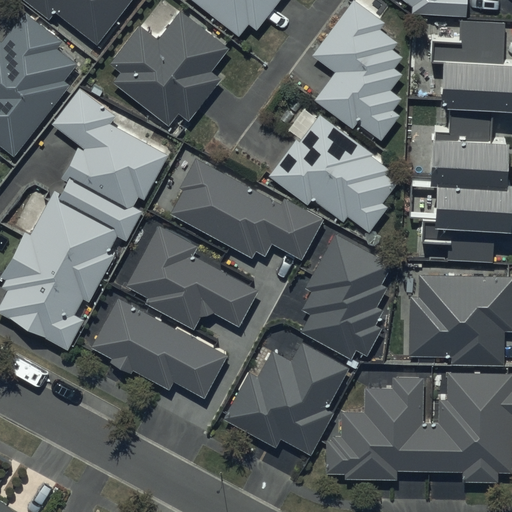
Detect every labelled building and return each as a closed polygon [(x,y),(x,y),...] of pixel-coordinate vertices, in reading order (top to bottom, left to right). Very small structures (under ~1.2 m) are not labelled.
[(26,0),(48,17),(55,9),(95,41),(127,0),(26,0)] [(195,0),(238,34),(247,22),(256,29),(278,0),(195,0)] [(357,0),(351,0),(311,54),(334,70),(315,96),(353,125),(357,120),(381,139),(400,113),(392,107),(401,95),(390,88),(402,72),(394,65),(401,55),(392,47),(397,40),(380,27),(385,20),(357,0)] [(404,0),(411,5),(411,12),(466,14),(466,0),(404,0)] [(120,69),(112,79),(168,123),(178,110),(188,118),(221,76),(212,68),(228,47),(180,9),(158,36),(140,22),(109,61),(120,69)] [(0,143),(13,153),(68,83),(63,79),(75,62),(56,47),(61,41),(24,12),(2,40),(0,38),(0,143)] [(448,240),(448,258),(492,260),(493,225),(510,226),(511,183),(511,179),(506,180),(508,139),(492,137),(492,107),(511,107),(511,59),(503,59),(504,20),(459,19),(460,38),(431,37),(431,59),(443,60),(441,105),(449,106),(447,128),(435,127),(435,134),(432,134),(430,182),(436,182),(435,216),(422,216),(422,239),(448,240)] [(6,288),(0,300),(0,311),(66,348),(83,318),(73,312),(83,296),(88,298),(114,252),(109,249),(117,235),(124,240),(142,210),(133,205),(139,195),(144,197),(169,154),(111,121),(115,115),(79,85),(50,120),(78,143),(61,177),(66,180),(61,191),(53,187),(30,233),(26,231),(0,274),(5,277),(0,284),(6,288)] [(294,138),(268,174),(307,203),(311,197),(343,221),(347,214),(369,230),(388,204),(383,201),(398,181),(386,172),(389,167),(384,163),(386,160),(320,112),(319,113),(305,102),(286,128),(291,132),(289,135),(294,138)] [(182,188),(169,211),(252,255),(256,249),(263,253),(270,241),(301,257),(322,218),(283,197),(281,201),(196,155),(179,187),(182,188)] [(158,223),(125,283),(148,296),(145,302),(194,327),(200,314),(215,311),(238,324),(257,288),(192,253),(197,244),(158,223)] [(310,312),(300,328),(351,356),(356,347),(367,352),(381,326),(375,322),(383,307),(376,304),(387,284),(382,281),(393,262),(334,230),(304,286),(311,289),(301,307),(310,312)] [(450,354),(450,362),(504,362),(504,327),(511,327),(511,273),(419,272),(419,294),(409,294),(409,354),(450,354)] [(117,295),(90,345),(112,356),(110,360),(131,371),(132,369),(169,388),(174,380),(203,396),(226,353),(117,295)] [(249,369),(222,416),(275,445),(280,436),(309,452),(333,410),(326,406),(349,365),(302,338),(290,359),(272,349),(258,374),(249,369)] [(396,477),(396,468),(462,469),(462,479),(498,479),(498,470),(511,470),(511,412),(511,411),(511,371),(447,370),(446,397),(439,397),(438,420),(423,420),(424,375),(393,374),(392,386),(365,386),(365,410),(342,410),(341,434),(333,434),(333,438),(326,437),(325,470),(345,471),(345,476),(396,477)] [(0,511),(23,511),(0,497),(0,511)]
